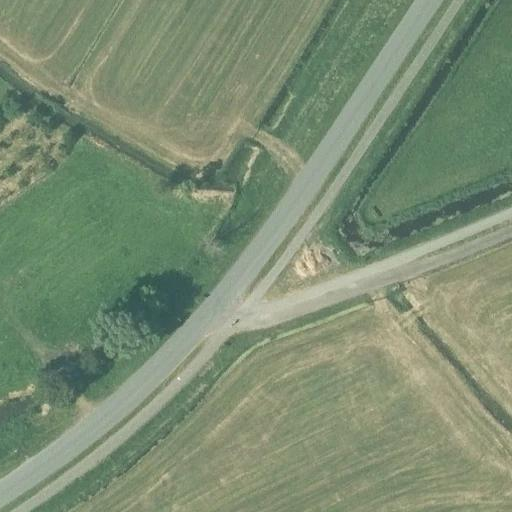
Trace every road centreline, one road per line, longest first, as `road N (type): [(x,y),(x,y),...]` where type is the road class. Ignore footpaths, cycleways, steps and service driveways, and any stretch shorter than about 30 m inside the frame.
road 1 (unclassified): [(224,309),(435,0)]
road 2 (unclassified): [(0,501),(88,441),(224,309)]
road 3 (track): [(511,237),(264,323),(241,319)]
